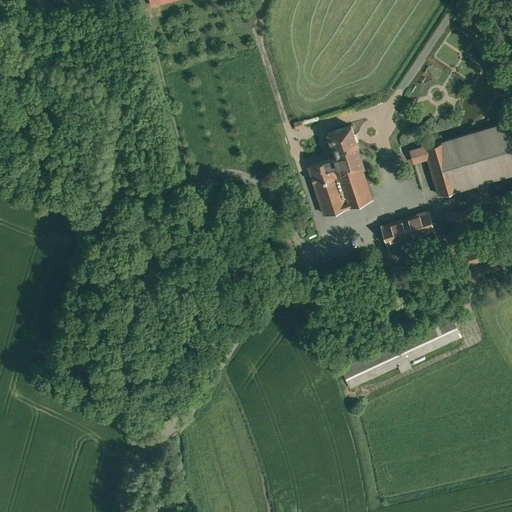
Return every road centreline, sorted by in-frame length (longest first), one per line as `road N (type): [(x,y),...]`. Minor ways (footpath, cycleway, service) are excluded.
road 1 (unknown): [(0,171),(82,173),(170,154),(220,163),(235,174),(268,261)]
road 2 (unknown): [(252,76),(294,225),(319,197),(381,189)]
road 3 (unknown): [(423,0),(350,90),(381,189)]
road 4 (unknown): [(381,189),(469,162),(511,175)]
